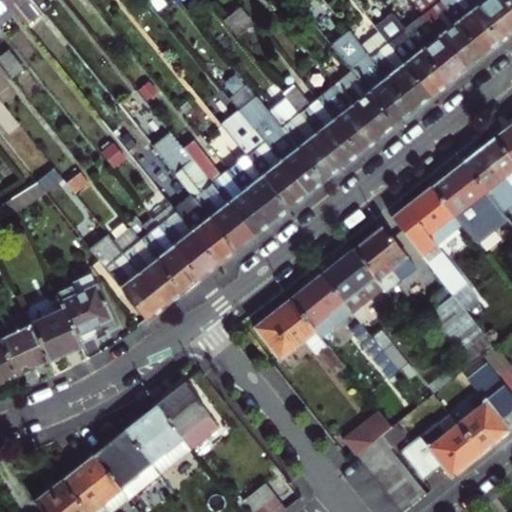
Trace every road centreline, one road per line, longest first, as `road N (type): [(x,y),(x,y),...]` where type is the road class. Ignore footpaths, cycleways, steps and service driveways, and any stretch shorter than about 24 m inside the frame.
road 1 (residential): [(511,72),(198,318)]
road 2 (residential): [(198,318),(346,511)]
road 3 (residential): [(198,318),(90,384),(0,421)]
